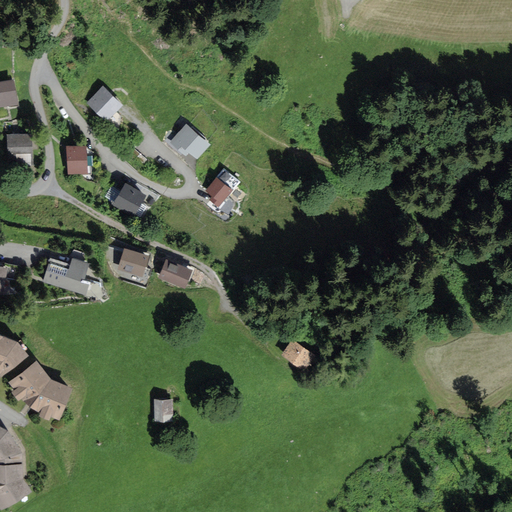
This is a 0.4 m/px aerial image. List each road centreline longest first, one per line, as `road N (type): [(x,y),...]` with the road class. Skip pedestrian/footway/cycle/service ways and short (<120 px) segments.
road 1 (track): [(288,360),(200,264),(43,185)]
road 2 (track): [(131,124),(191,175),(193,191),(160,189),(109,159),(48,78),(36,75)]
road 3 (track): [(59,0),(35,90),(49,173),(35,190),(0,186)]
